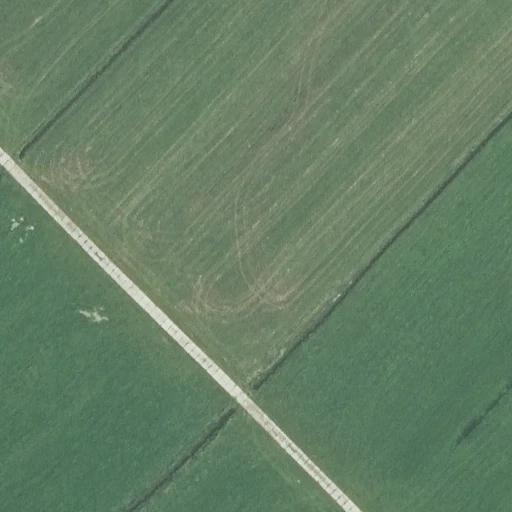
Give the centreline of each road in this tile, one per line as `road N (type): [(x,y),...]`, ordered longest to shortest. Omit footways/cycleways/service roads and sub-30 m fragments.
road 1 (track): [(0,159),(349,511)]
road 2 (track): [(511,281),(317,479),(271,511)]
